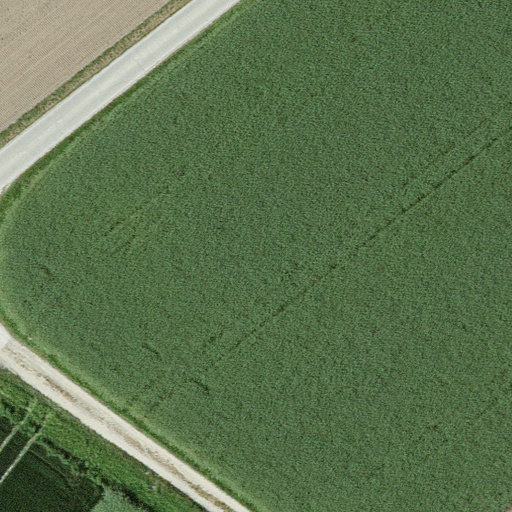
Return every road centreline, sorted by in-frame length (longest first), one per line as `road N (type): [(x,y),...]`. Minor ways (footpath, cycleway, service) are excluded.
road 1 (track): [(0,296),(288,511)]
road 2 (track): [(0,99),(128,0)]
